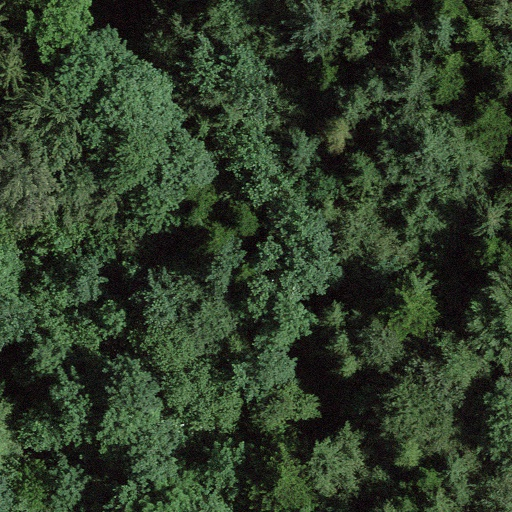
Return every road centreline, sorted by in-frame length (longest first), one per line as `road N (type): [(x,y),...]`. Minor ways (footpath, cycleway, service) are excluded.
road 1 (track): [(511,352),(480,326),(358,180),(316,85),(294,0)]
road 2 (track): [(0,117),(47,93),(140,0)]
